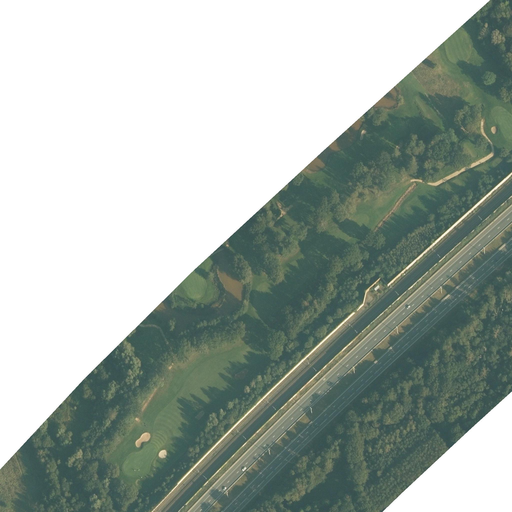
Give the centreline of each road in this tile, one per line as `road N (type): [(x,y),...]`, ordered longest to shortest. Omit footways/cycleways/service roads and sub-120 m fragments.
road 1 (motorway): [(511,216),(252,455),(201,511)]
road 2 (motorway): [(229,511),(511,242)]
